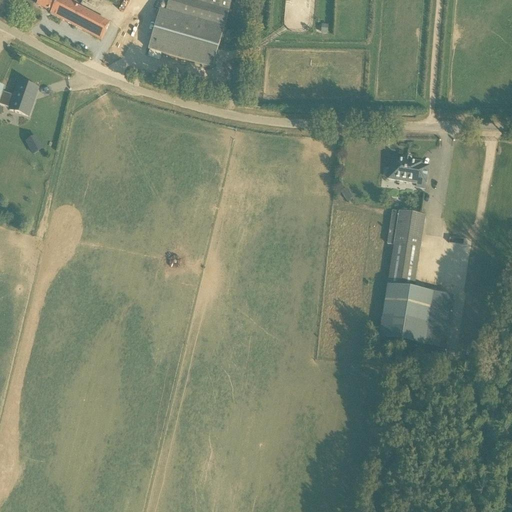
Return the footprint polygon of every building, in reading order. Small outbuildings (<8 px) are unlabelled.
[(58,0),(58,1),(57,0),(40,0),(37,5),(52,13),(51,15),(101,41),(110,25),(62,0),(58,0)] [(224,29),(228,15),(179,0),(169,0),(166,12),(160,11),(149,51),(213,69),(224,29)] [(5,89),(0,86),(0,105),(10,110),(10,111),(29,118),(38,90),(19,83),(15,97),(4,93),(5,89)] [(39,142),(28,148),(33,156),(44,150),(39,142)] [(421,164),(403,161),(393,160),(392,170),(390,169),(389,180),(417,184),(416,188),(425,189),(428,172),(420,170),(421,164)] [(341,193),(345,199),(350,195),(347,189),(341,193)] [(393,212),(388,246),(390,246),(393,246),(394,247),(420,251),(425,217),(399,213),(393,212)] [(449,297),(414,291),(388,287),(380,340),(441,351),(449,297)]
